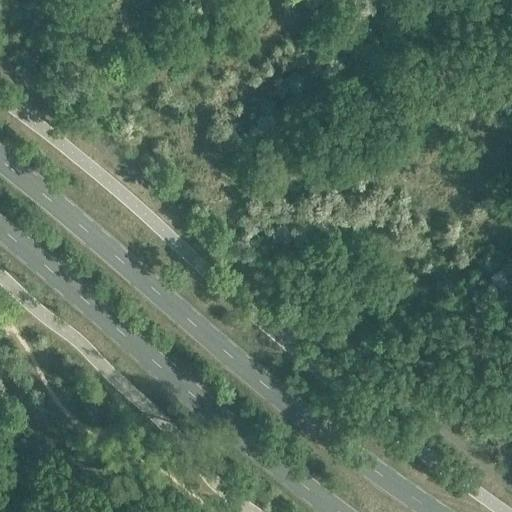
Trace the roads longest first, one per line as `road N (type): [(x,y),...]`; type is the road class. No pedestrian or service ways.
road 1 (primary): [(437,511),(232,358),(0,160)]
road 2 (primary): [(0,231),(338,511)]
